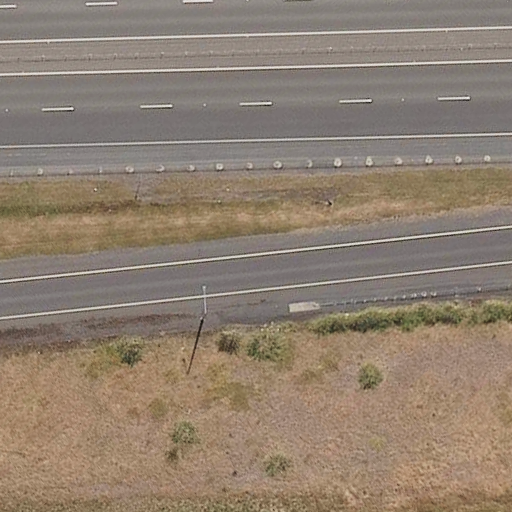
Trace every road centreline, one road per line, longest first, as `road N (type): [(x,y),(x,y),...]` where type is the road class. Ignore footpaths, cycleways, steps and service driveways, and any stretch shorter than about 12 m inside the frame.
road 1 (motorway): [(511,242),(0,297)]
road 2 (motorway): [(511,90),(0,105)]
road 3 (motorway): [(0,6),(219,0)]
